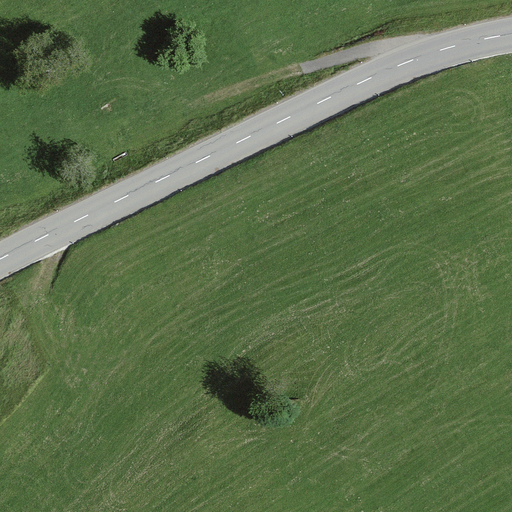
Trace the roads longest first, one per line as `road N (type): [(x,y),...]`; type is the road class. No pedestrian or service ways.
road 1 (tertiary): [(511,35),(413,59),(0,260)]
road 2 (track): [(413,59),(371,50),(199,104)]
